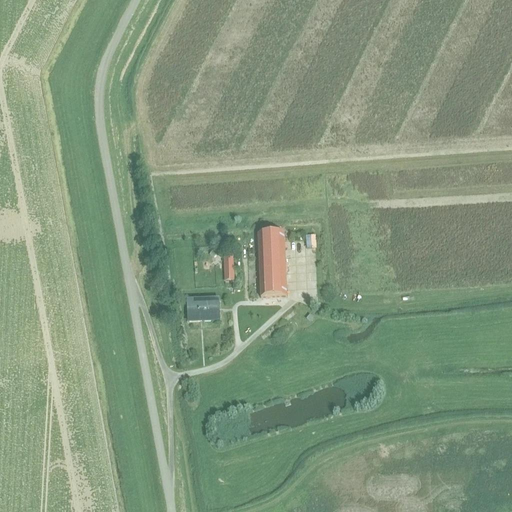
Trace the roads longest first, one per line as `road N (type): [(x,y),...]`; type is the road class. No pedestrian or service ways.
road 1 (unclassified): [(172,511),(100,117),(109,54),(137,0)]
road 2 (track): [(302,295),(376,307),(511,293)]
